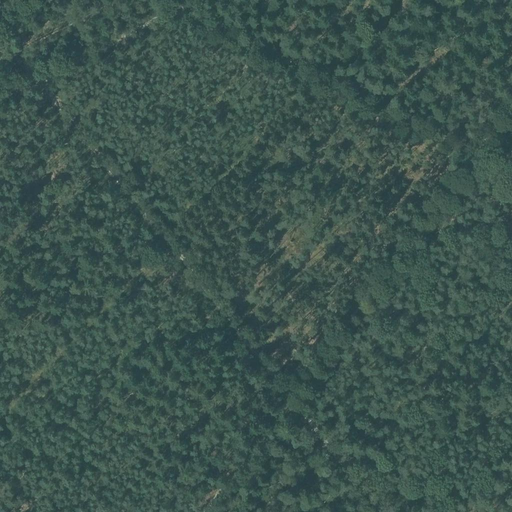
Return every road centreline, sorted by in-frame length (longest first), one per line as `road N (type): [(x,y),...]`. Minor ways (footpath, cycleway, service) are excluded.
road 1 (track): [(12,54),(289,397)]
road 2 (track): [(511,170),(192,14),(172,12)]
road 3 (track): [(511,103),(289,397)]
road 4 (track): [(0,100),(172,12)]
road 5 (track): [(289,397),(382,511)]
road 6 (track): [(289,397),(204,511)]
road 7 (track): [(118,0),(0,59)]
